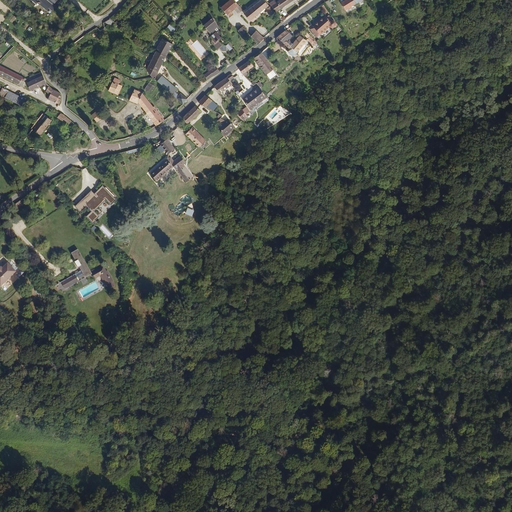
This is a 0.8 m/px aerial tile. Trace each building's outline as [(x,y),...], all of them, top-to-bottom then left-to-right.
[(32,0),(34,1),(33,2),(35,5),(39,1),(43,4),(42,6),(46,10),(48,8),(52,11),(55,8),(52,5),(53,3),(57,6),(60,2),(58,0),(57,0),(32,0)] [(244,9),(235,0),(229,0),(221,8),(230,17),(233,14),(231,12),(235,9),(239,14),(244,9)] [(254,21),(267,9),(273,15),(278,11),(277,10),(278,10),(273,4),(268,0),(264,0),(262,2),(247,13),(254,21)] [(279,12),(294,0),(282,0),(280,2),(278,0),(277,0),(273,4),(278,10),(277,10),(278,11),(279,12)] [(366,2),(366,0),(345,0),(339,4),(345,13),(362,2),(363,5),(366,2)] [(224,34),(211,19),(203,28),(212,37),(210,38),(212,40),(213,44),(220,50),(221,49),(224,51),(230,51),(230,50),(231,50),(232,51),(235,47),(230,42),(228,45),(225,45),(220,41),(222,38),(220,37),(224,34)] [(335,30),(335,28),(335,26),(332,25),(327,20),(325,21),(324,20),(314,30),(322,39),(330,30),(331,31),(333,31),(335,30)] [(248,23),(243,27),(247,31),(252,27),(248,23)] [(268,37),(260,29),(256,33),(262,40),(263,41),(268,37)] [(322,39),(314,30),(311,33),(319,41),(322,39)] [(290,45),(294,41),(289,35),(280,43),(286,48),(290,45)] [(164,56),(169,46),(160,40),(153,50),(164,56)] [(295,60),(308,45),(302,40),(293,48),(289,52),(290,53),(288,55),(288,58),(290,59),(292,60),(295,60)] [(313,50),(318,46),(313,41),(310,44),(308,45),(313,50)] [(263,58),(269,53),(265,48),(259,53),(263,58)] [(154,71),(164,56),(153,50),(142,70),(151,77),(168,93),(173,88),(154,71)] [(263,58),(259,53),(252,58),(265,74),(271,69),(263,58)] [(243,73),(252,65),(248,61),(239,68),(243,73)] [(205,79),(217,70),(214,65),(209,68),(207,69),(201,74),(205,79)] [(44,83),(40,69),(25,75),(25,78),(21,79),(25,90),(44,83)] [(0,71),(0,79),(14,86),(16,81),(18,82),(19,79),(0,71)] [(221,91),(233,81),(231,80),(235,77),(232,73),(216,87),(221,91)] [(119,96),(123,88),(119,87),(121,83),(115,80),(109,93),(115,96),(115,95),(119,96)] [(59,93),(53,90),(54,86),(46,84),(44,91),(49,93),(48,98),(59,102),(61,96),(58,95),(59,93)] [(248,113),(267,97),(257,85),(238,102),(248,113)] [(19,101),(22,93),(5,86),(2,94),(19,101)] [(150,104),(138,91),(139,90),(130,87),(126,99),(135,102),(135,100),(155,123),(161,118),(151,104),(150,104)] [(184,98),(178,93),(173,98),(179,102),(184,98)] [(204,106),(211,100),(207,96),(200,103),(204,106)] [(262,132),(290,114),(283,104),(255,123),(262,132)] [(188,126),(203,113),(196,107),(183,120),(188,126)] [(71,120),(61,112),(59,111),(56,115),(67,125),(71,120)] [(39,135),(52,118),(45,112),(37,122),(31,130),(39,135)] [(101,113),(94,118),(100,124),(106,118),(101,113)] [(227,117),(214,129),(223,138),(235,127),(227,117)] [(204,140),(191,126),(187,128),(184,131),(197,146),(204,140)] [(160,141),(166,135),(164,133),(158,138),(160,141)] [(174,145),(166,135),(160,141),(167,150),(174,145)] [(166,158),(150,173),(156,181),(173,166),(185,180),(191,174),(182,162),(185,160),(179,153),(172,158),(169,155),(166,156),(166,158)] [(112,203),(117,199),(103,185),(95,193),(91,190),(75,206),(82,213),(88,206),(92,210),(86,216),(95,224),(102,216),(95,209),(107,198),(112,203)] [(186,214),(192,216),(195,210),(188,207),(186,214)] [(9,242),(16,237),(10,228),(3,234),(9,242)] [(81,271),(62,283),(66,290),(90,276),(86,268),(84,269),(83,266),(84,265),(82,261),(77,264),(78,268),(79,268),(81,271)] [(0,286),(2,288),(16,273),(8,264),(3,269),(1,268),(0,269),(0,286)] [(116,286),(104,267),(92,273),(95,278),(96,278),(97,280),(99,282),(104,279),(107,285),(108,285),(111,289),(116,286)] [(84,303),(104,290),(99,282),(97,280),(78,292),(84,303)]
